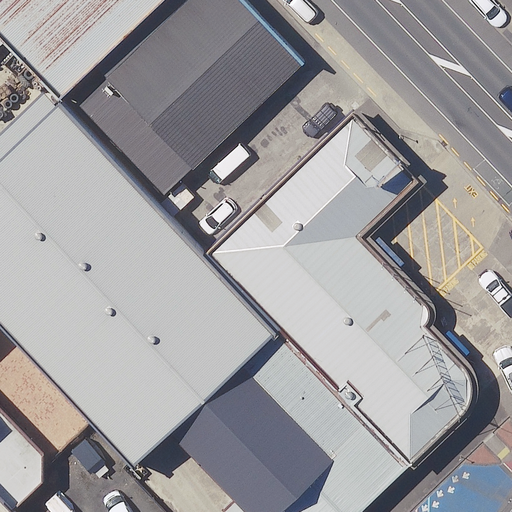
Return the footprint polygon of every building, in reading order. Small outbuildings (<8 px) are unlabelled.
[(0,0),(0,114),(7,122),(122,13),(109,0),(0,0)] [(271,101),(175,0),(172,0),(42,122),(139,225),(271,101)] [(377,211),(310,141),(169,273),(202,308),(373,489),(459,409),(322,263),(377,211)] [(195,511),(348,511),(373,489),(202,308),(165,342),(140,315),(71,380),(195,511)] [(0,511),(103,511),(0,402),(0,511)]
